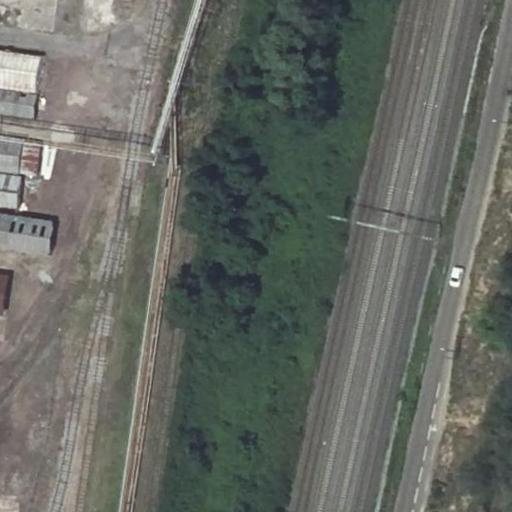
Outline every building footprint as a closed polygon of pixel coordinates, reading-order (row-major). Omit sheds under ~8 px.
[(0,0),(0,22),(50,30),(54,0),(0,0)] [(0,114),(40,118),(45,56),(0,52),(0,114)] [(0,203),(24,205),(26,175),(29,141),(0,138),(0,203)] [(0,215),(0,249),(57,256),(61,223),(0,215)] [(0,317),(9,318),(15,277),(0,275),(0,317)]
